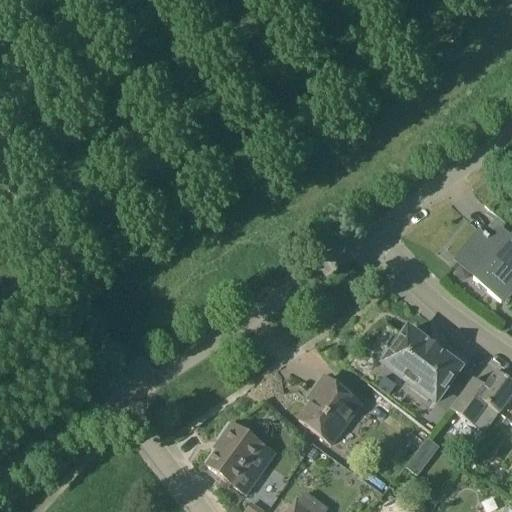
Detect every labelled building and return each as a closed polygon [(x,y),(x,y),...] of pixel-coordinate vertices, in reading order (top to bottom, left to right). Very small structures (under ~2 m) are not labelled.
[(511,237),(510,236),(510,237),(502,230),(491,243),(481,234),(458,262),(475,277),(473,281),(500,304),(511,290),(511,237)] [(433,344),(430,348),(427,346),(426,347),(407,333),(403,337),(387,325),(385,327),(402,339),(401,340),(399,339),(392,340),(385,349),(387,356),(389,357),(383,365),(412,387),(410,390),(427,402),(429,399),(436,404),(463,367),(462,366),(458,371),(440,357),(444,352),(433,344)] [(498,417),(505,407),(511,398),(511,387),(496,375),(484,390),(473,382),(451,413),(484,436),(498,417)] [(361,410),(340,394),(324,382),(313,395),(317,398),(298,423),(332,449),(361,410)] [(274,457),(248,439),(231,428),(221,443),(224,445),(206,470),(245,498),(274,457)] [(313,464),(318,456),(311,451),(305,459),(313,464)] [(417,479),(424,470),(418,465),(412,461),(405,469),(417,479)] [(323,511),(303,497),(299,503),(297,501),(288,511),(323,511)]
